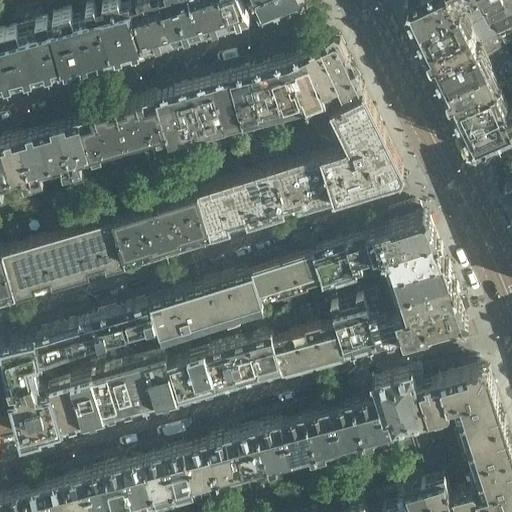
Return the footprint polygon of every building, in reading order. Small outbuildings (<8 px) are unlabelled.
[(111,51),(99,10),(95,0),(91,0),(87,1),(90,13),(82,15),(94,55),(94,56),(111,51)] [(128,46),(113,0),(104,0),(107,8),(99,10),(111,51),(128,46)] [(145,41),(132,1),(123,4),(122,0),(113,0),(128,46),(145,41)] [(173,33),(160,0),(131,0),(132,1),(145,41),(158,38),(157,37),(162,36),(162,37),(165,36),(165,35),(173,33)] [(203,25),(192,0),(160,0),(173,33),(173,34),(203,25)] [(231,17),(224,0),(192,0),(203,25),(231,17)] [(243,0),(224,0),(231,17),(250,12),(243,0)] [(243,0),(250,12),(281,0),(243,0)] [(456,4),(454,0),(406,0),(406,4),(415,22),(415,23),(456,4)] [(511,37),(511,2),(511,0),(484,0),(505,41),(511,37)] [(424,43),(471,21),(463,3),(459,2),(456,4),(415,23),(415,24),(416,24),(424,42),(424,43)] [(94,55),(82,15),(73,17),(70,6),(62,8),(77,60),(94,55)] [(77,60),(62,8),(54,10),(57,22),(49,24),(60,65),(77,60)] [(60,65),(49,24),(46,16),(26,21),(40,70),(60,65)] [(434,61),(483,38),(486,37),(477,18),(471,21),(424,43),(425,44),(425,43),(434,61)] [(40,70),(26,21),(5,27),(19,76),(40,70)] [(0,80),(19,76),(5,27),(0,28),(0,80)] [(303,45),(288,52),(305,96),(310,106),(311,109),(315,120),(328,117),(324,102),(330,101),(347,93),(366,84),(340,32),(334,30),(320,37),(303,45)] [(444,83),(509,52),(505,41),(499,30),(433,62),(444,83)] [(305,96),(288,52),(269,57),(284,102),(305,96)] [(453,101),(511,72),(511,58),(509,52),(444,83),(453,100),(452,101),(453,101)] [(284,102),(269,57),(250,63),(264,107),(284,102)] [(264,107),(250,63),(231,68),(244,113),(264,107)] [(244,113),(231,68),(213,73),(225,118),(244,113)] [(507,99),(509,93),(511,91),(511,72),(453,101),(453,102),(462,120),(462,121),(507,99)] [(225,118),(213,73),(194,78),(206,123),(225,118)] [(206,123),(194,78),(175,83),(187,128),(206,123)] [(187,128),(175,83),(156,88),(166,126),(168,133),(187,128)] [(388,129),(367,86),(366,84),(347,93),(330,101),(324,102),(328,117),(335,115),(343,140),(388,129)] [(148,131),(166,126),(156,88),(79,110),(90,148),(123,138),(133,172),(140,169),(157,163),(148,131)] [(511,91),(509,93),(507,99),(462,121),(471,138),(470,141),(477,144),(478,141),(511,126),(511,91)] [(315,120),(311,109),(289,115),(293,126),(309,122),(315,120)] [(90,148),(79,110),(58,116),(72,167),(82,164),(79,151),(90,148)] [(343,140),(335,115),(328,117),(315,120),(309,122),(317,147),(343,140)] [(72,167),(58,116),(39,122),(49,159),(59,157),(63,170),(72,167)] [(49,159),(39,122),(19,128),(33,178),(43,175),(40,162),(49,159)] [(272,132),(269,122),(248,128),(250,135),(249,135),(250,138),(270,133),(272,132)] [(231,140),(229,133),(227,127),(209,132),(210,138),(212,145),(231,140)] [(33,178),(19,128),(0,133),(0,135),(10,171),(20,168),(24,181),(33,178)] [(250,135),(248,128),(229,133),(231,140),(249,135),(250,135)] [(388,129),(343,140),(317,147),(330,191),(399,169),(401,170),(404,162),(388,129)] [(272,141),(270,133),(250,138),(253,147),(272,141)] [(10,171),(0,135),(0,187),(4,186),(1,173),(10,171)] [(212,145),(210,138),(191,143),(193,151),(212,145)] [(193,151),(191,143),(172,148),(174,156),(193,151)] [(330,191),(317,147),(290,155),(304,199),(330,191)] [(304,199),(290,155),(267,162),(281,206),(304,199)] [(212,228),(198,184),(176,191),(166,160),(157,163),(140,169),(150,199),(113,210),(126,255),(212,228)] [(281,206),(267,162),(244,170),(257,214),(281,206)] [(257,214),(244,170),(198,184),(212,228),(257,214)] [(511,175),(503,179),(511,202),(511,175)] [(436,227),(430,210),(432,206),(425,202),(423,206),(422,206),(420,200),(417,198),(389,207),(391,216),(367,224),(375,250),(383,247),(382,244),(436,227)] [(126,255),(113,210),(58,227),(71,271),(126,255)] [(362,254),(375,250),(367,224),(345,231),(360,277),(368,274),(362,254)] [(71,271),(58,227),(4,243),(17,287),(71,271)] [(443,248),(440,241),(443,240),(441,233),(438,234),(436,227),(382,244),(383,247),(389,265),(443,248)] [(360,277),(345,231),(313,241),(323,274),(324,276),(339,271),(343,283),(360,277)] [(323,274),(313,241),(281,251),(293,289),(308,285),(306,279),(323,274)] [(0,291),(17,287),(4,243),(3,242),(0,243),(0,291)] [(451,269),(448,262),(451,261),(449,254),(446,255),(444,248),(443,248),(389,265),(396,287),(451,269)] [(293,289),(281,251),(253,262),(263,294),(277,288),(279,294),(293,289)] [(230,304),(260,295),(263,294),(253,262),(150,293),(158,318),(161,326),(202,313),(204,319),(232,310),(230,304)] [(459,290),(456,283),(460,281),(458,275),(454,276),(452,269),(451,269),(396,287),(403,308),(459,290)] [(379,337),(365,291),(340,298),(335,285),(328,288),(337,315),(346,346),(379,337)] [(401,331),(395,310),(388,312),(380,287),(365,291),(379,337),(401,331)] [(464,316),(468,309),(466,308),(460,290),(459,290),(403,308),(395,310),(401,331),(430,323),(462,315),(464,316)] [(158,318),(150,293),(122,302),(129,326),(158,318)] [(129,326),(122,302),(93,310),(100,335),(129,326)] [(100,335),(93,310),(64,319),(71,343),(100,335)] [(346,346),(337,315),(321,319),(319,314),(303,318),(315,355),(346,346)] [(315,355),(303,318),(286,323),(288,328),(272,333),(282,364),(315,355)] [(71,343),(64,319),(35,327),(42,352),(71,343)] [(282,364),(272,333),(270,326),(248,332),(260,370),(282,364)] [(62,423),(49,379),(39,382),(34,362),(44,359),(42,352),(35,327),(0,334),(0,342),(11,382),(15,381),(17,387),(10,389),(22,434),(62,423)] [(260,370),(248,332),(226,338),(238,376),(260,370)] [(217,382),(206,349),(191,353),(187,336),(165,342),(167,347),(180,392),(217,382)] [(238,376),(226,338),(205,344),(206,349),(217,382),(238,376)] [(121,408),(109,363),(104,344),(86,349),(91,367),(103,412),(121,408)] [(180,392),(167,347),(145,353),(157,398),(180,392)] [(157,398),(145,353),(124,358),(136,403),(157,398)] [(136,403),(124,358),(109,363),(121,407),(136,403)] [(511,435),(488,362),(488,361),(488,360),(487,360),(486,359),(485,358),(484,358),(482,358),(481,359),(423,374),(420,370),(421,369),(422,369),(422,367),(423,366),(423,365),(422,364),(422,363),(421,362),(420,361),(418,361),(416,361),(373,373),(377,387),(385,411),(388,410),(392,420),(395,431),(415,426),(423,451),(418,452),(425,473),(437,511),(495,511),(511,507),(511,435)] [(103,412),(91,367),(70,373),(82,418),(103,412)] [(82,418),(70,373),(49,379),(62,423),(82,418)] [(392,420),(388,410),(385,411),(377,387),(353,394),(364,437),(372,435),(370,426),(392,420)] [(364,437),(353,394),(329,400),(338,435),(355,431),(357,439),(364,437)] [(338,435),(329,400),(304,407),(316,450),(324,448),(321,440),(338,435)] [(316,450),(304,407),(280,413),(290,448),(306,444),(309,452),(316,450)] [(290,448),(280,413),(256,420),(268,463),(276,461),(273,453),(290,448)] [(5,423),(0,423),(0,439),(0,440),(0,439),(0,437),(18,433),(14,416),(6,418),(4,419),(5,423)] [(268,463),(256,420),(232,426),(242,461),(258,457),(261,465),(268,463)] [(242,461),(232,426),(208,433),(220,476),(227,474),(225,466),(242,461)] [(220,476),(208,433),(184,439),(194,474),(210,470),(212,478),(220,476)] [(194,474),(184,439),(164,445),(176,489),(185,487),(184,483),(195,480),(194,474)] [(176,489),(164,445),(144,450),(155,491),(166,488),(167,492),(176,489)] [(155,491),(144,450),(124,456),(136,500),(145,498),(144,494),(155,491)] [(136,500),(124,456),(104,461),(115,502),(127,499),(128,502),(136,500)] [(115,502),(104,461),(84,466),(96,511),(105,508),(104,505),(115,502)] [(92,511),(96,511),(84,466),(64,472),(75,511),(77,511),(87,509),(87,511),(92,511)] [(75,511),(64,472),(45,477),(54,511),(75,511)] [(437,511),(425,473),(405,479),(406,484),(415,511),(437,511)] [(54,511),(45,477),(25,483),(33,511),(54,511)] [(33,511),(25,483),(5,488),(12,511),(33,511)] [(415,511),(406,484),(398,486),(402,498),(386,502),(388,511),(415,511)] [(12,511),(5,488),(0,489),(0,511),(12,511)] [(388,511),(386,502),(369,507),(366,495),(358,497),(362,511),(388,511)] [(362,511),(358,497),(350,499),(354,511),(348,511),(362,511)] [(337,511),(334,500),(309,507),(310,509),(310,511),(337,511)]
